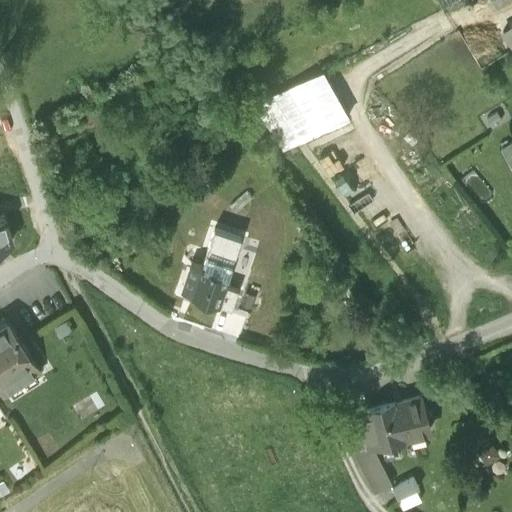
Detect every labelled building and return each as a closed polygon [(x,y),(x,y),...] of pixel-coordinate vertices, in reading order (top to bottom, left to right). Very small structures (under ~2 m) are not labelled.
[(489,0),(495,9),(510,0),(489,0)] [(511,48),(511,47),(511,23),(501,30),(511,48)] [(345,123),(320,75),(255,109),(287,154),(345,123)] [(175,106),(124,133),(133,148),(174,131),(169,122),(190,112),(177,88),(168,92),(175,106)] [(487,134),(504,124),(496,109),(478,119),(487,134)] [(203,155),(215,170),(229,159),(225,154),(233,147),(219,131),(211,138),(216,143),(203,155)] [(352,136),(318,157),(328,174),(363,153),(352,136)] [(511,143),(500,151),(511,171),(511,143)] [(130,156),(125,145),(114,149),(119,160),(130,156)] [(0,249),(12,242),(4,218),(0,218),(0,249)] [(219,312),(233,267),(241,245),(227,241),(214,236),(207,260),(203,272),(191,301),(219,312)] [(246,271),(233,267),(219,312),(231,316),(246,271)] [(181,298),(191,301),(203,272),(192,269),(181,298)] [(255,301),(244,297),(240,311),(251,314),(255,301)] [(67,319),(52,327),(59,338),(73,330),(67,319)] [(0,325),(0,387),(4,394),(40,371),(8,321),(0,325)] [(429,436),(420,401),(356,418),(365,452),(371,451),(429,436)] [(390,490),(371,451),(365,452),(356,418),(338,423),(373,499),(390,490)] [(414,484),(392,495),(398,505),(419,495),(414,484)]
